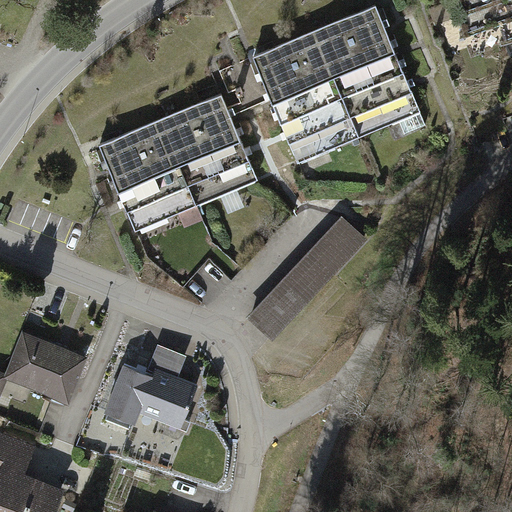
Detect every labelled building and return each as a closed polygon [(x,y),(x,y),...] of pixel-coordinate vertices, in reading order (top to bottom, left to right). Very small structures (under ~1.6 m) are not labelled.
[(448,0),(452,12),(490,0),(448,0)] [(511,0),(490,0),(452,12),(459,33),(511,16),(511,0)] [(369,5),(249,57),(296,163),(416,111),(369,5)] [(228,93),(108,144),(144,229),(264,178),(228,93)] [(343,216),(247,317),(272,341),(369,240),(343,216)] [(92,357),(25,331),(9,373),(0,369),(0,396),(18,404),(26,382),(75,401),(92,357)] [(152,371),(128,362),(110,412),(143,424),(147,413),(191,429),(206,387),(182,378),(191,354),(162,344),(152,371)] [(39,447),(2,434),(0,439),(0,473),(4,475),(0,486),(0,511),(63,511),(72,489),(29,474),(39,447)]
